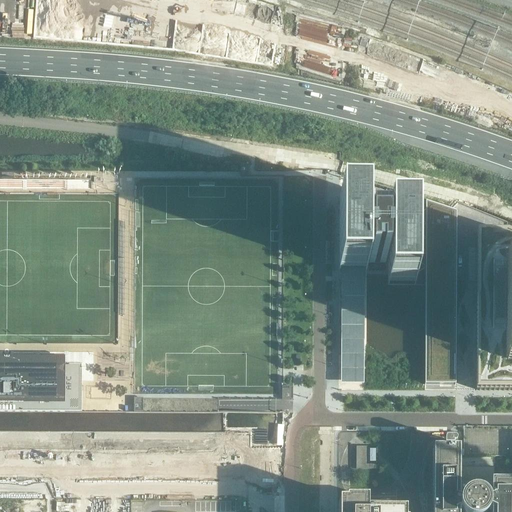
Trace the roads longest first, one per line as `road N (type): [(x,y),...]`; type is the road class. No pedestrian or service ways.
road 1 (motorway): [(0,61),(265,88),(511,155)]
road 2 (residential): [(0,470),(289,471)]
road 3 (residential): [(319,419),(320,175)]
road 4 (track): [(511,214),(319,163)]
road 5 (residential): [(319,419),(511,419)]
